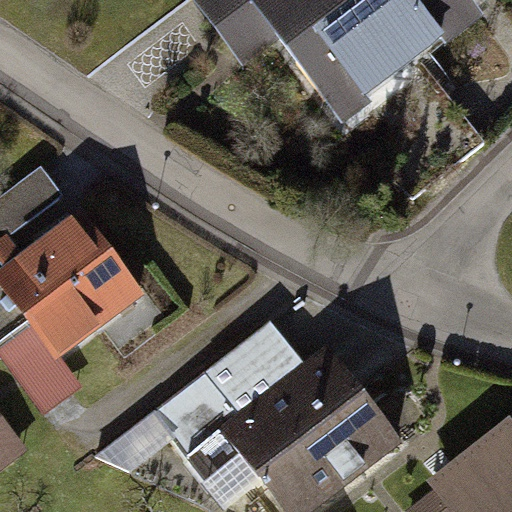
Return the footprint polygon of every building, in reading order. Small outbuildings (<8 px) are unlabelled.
[(197,0),(254,72),(295,40),(364,128),(509,15),(497,0),(197,0)] [(99,215),(11,280),(74,367),(163,301),(99,215)] [(353,354),(245,436),(303,511),(339,511),(424,448),(353,354)] [(0,481),(41,445),(0,399),(0,481)] [(511,511),(511,434),(416,510),(417,511),(511,511)]
